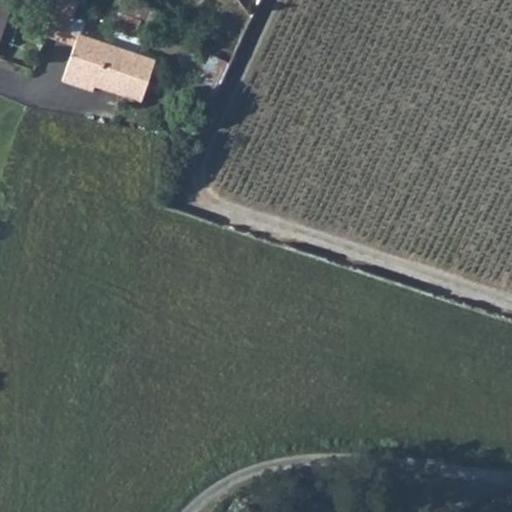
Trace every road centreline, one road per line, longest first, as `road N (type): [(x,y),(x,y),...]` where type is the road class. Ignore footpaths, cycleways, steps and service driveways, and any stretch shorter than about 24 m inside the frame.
road 1 (track): [(511,305),(209,204),(193,173),(270,0)]
road 2 (unclassified): [(511,479),(278,465),(192,511)]
